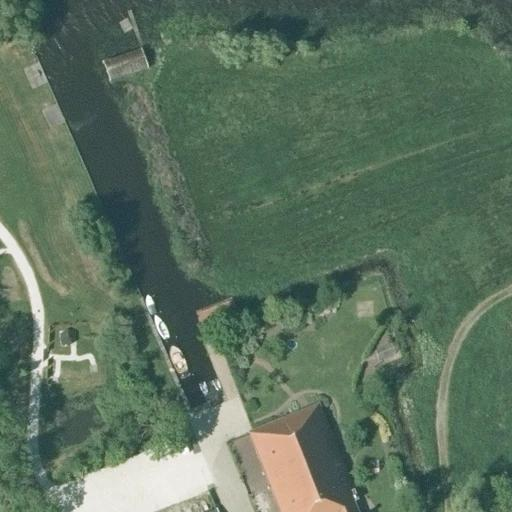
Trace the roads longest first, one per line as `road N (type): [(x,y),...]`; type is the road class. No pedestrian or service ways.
road 1 (track): [(0,236),(28,276),(39,314),(29,406),(36,458),(53,492),(78,511)]
road 2 (track): [(448,511),(439,438),(448,370),(466,328),(511,290)]
